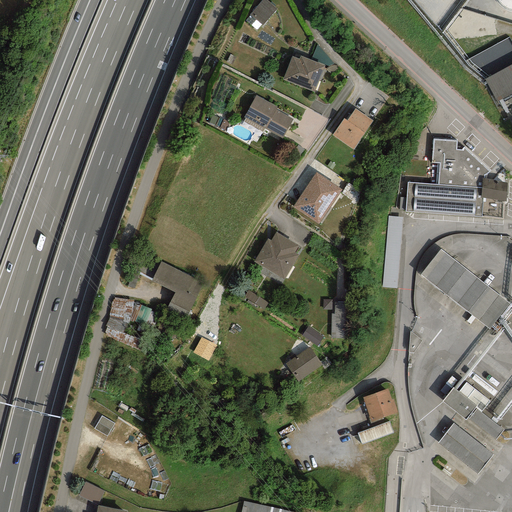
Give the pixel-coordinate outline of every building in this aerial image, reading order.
[(276,10),(264,0),(262,0),(249,16),(262,27),(276,10)] [(511,0),(497,0),(496,6),(511,8),(511,0)] [(317,45),(311,60),(324,65),(328,67),(333,64),(317,45)] [(311,60),(300,56),(299,59),(292,56),(282,80),(314,92),(324,65),(311,60)] [(511,96),(511,66),(487,80),(500,103),(511,96)] [(277,107),(256,96),(243,118),(245,119),(243,122),(262,132),(264,129),(282,138),(292,119),(275,110),(277,107)] [(373,121),(355,108),(347,120),(343,118),(332,135),(353,150),(373,121)] [(459,141),(434,140),(431,163),(441,164),(439,185),(408,183),(406,213),(482,219),(484,200),(507,203),(509,183),(485,179),(491,173),(466,151),(458,150),(459,141)] [(316,173),(293,207),(319,225),(341,191),(316,173)] [(402,218),(388,217),(382,287),(397,289),(402,218)] [(267,239),(254,262),(284,280),(299,256),(295,253),(299,246),(276,232),(271,241),(267,239)] [(510,306),(440,251),(420,277),(489,332),(510,306)] [(153,279),(161,262),(140,253),(133,270),(153,279)] [(204,283),(161,262),(153,279),(152,282),(175,293),(168,307),(187,316),(204,283)] [(113,296),(106,338),(137,343),(138,336),(129,335),(134,299),(113,296)] [(332,300),(323,300),(323,310),(332,310),(332,300)] [(334,315),(331,314),(331,339),(345,339),(345,303),(334,303),(334,315)] [(156,331),(163,334),(167,324),(168,322),(161,319),(156,331)] [(180,329),(167,324),(163,334),(175,339),(180,329)] [(317,347),(323,338),(308,327),(302,336),(317,347)] [(309,347),(285,364),(298,382),(322,365),(309,347)] [(481,404),(457,386),(446,400),(498,439),(505,430),(477,409),(481,404)] [(388,391),(363,399),(371,423),(397,415),(393,401),(392,401),(388,391)] [(107,437),(115,424),(101,417),(94,430),(107,437)] [(390,420),(357,430),(360,442),(394,432),(390,420)] [(495,453),(454,423),(438,443),(479,474),(495,453)] [(104,491),(85,482),(78,496),(98,505),(104,491)] [(288,511),(243,502),(240,511),(288,511)]
